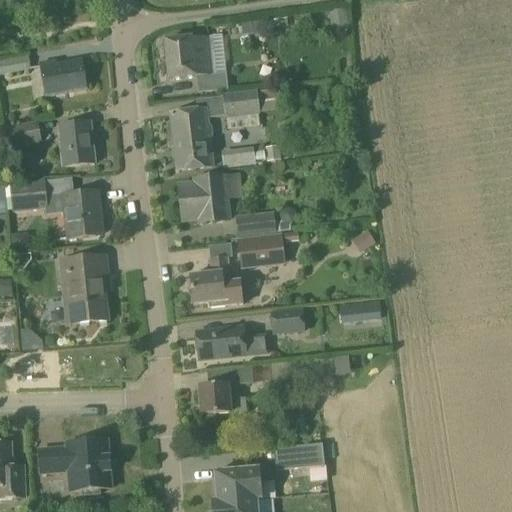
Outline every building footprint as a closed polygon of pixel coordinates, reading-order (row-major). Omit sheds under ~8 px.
[(289,29),(287,20),(270,23),(272,32),(289,29)] [(265,23),(251,25),(253,36),(266,35),(265,23)] [(222,37),(209,38),(213,77),(226,76),(226,71),(222,41),(222,38),(222,37)] [(209,38),(193,40),(192,39),(164,43),(169,82),(197,79),(197,78),(213,77),(209,38)] [(285,84),(335,82),(335,57),(284,59),(285,84)] [(0,77),(31,71),(29,58),(0,63),(0,77)] [(56,63),(40,66),(46,99),(86,92),(81,62),(57,66),(56,63)] [(257,93),(222,97),(225,120),(260,116),(257,93)] [(172,162),(176,164),(178,174),(213,170),(206,112),(171,116),(175,148),(171,151),(172,162)] [(9,150),(41,144),(38,124),(5,130),(5,131),(0,131),(0,146),(8,145),(9,150)] [(95,166),(90,125),(59,128),(63,169),(95,166)] [(227,172),(254,169),(253,156),(225,160),(227,172)] [(180,191),(183,222),(200,220),(200,226),(227,223),(224,202),(238,200),(236,180),(196,184),(196,189),(180,191)] [(98,194),(67,197),(66,181),(45,183),(11,186),(14,215),(46,212),(46,216),(66,214),(68,242),(96,239),(94,212),(100,211),(98,194)] [(238,239),(276,235),(274,215),(236,219),(238,239)] [(242,272),(285,267),(281,237),(238,242),(242,272)] [(209,249),(212,276),(190,279),(194,307),(208,305),(209,311),(229,308),(243,307),(240,284),(231,286),(228,259),(232,259),(231,247),(209,249)] [(17,275),(23,274),(31,263),(30,257),(15,259),(17,275)] [(68,327),(108,323),(105,293),(109,293),(105,259),(61,263),(68,327)] [(343,306),(345,329),(385,324),(383,301),(343,306)] [(273,337),(305,334),(303,312),(271,315),(273,337)] [(243,330),(197,335),(200,363),(246,358),(243,330)] [(17,339),(2,340),(3,355),(19,354),(17,339)] [(313,364),(208,374),(209,388),(314,379),(313,364)] [(245,401),(230,402),(229,387),(199,389),(202,418),(231,416),(231,415),(246,414),(245,401)] [(67,451),(41,452),(42,476),(68,475),(69,492),(80,492),(80,496),(99,495),(98,491),(109,491),(109,475),(110,475),(109,461),(108,461),(107,445),(67,447),(67,451)] [(0,500),(24,499),(23,469),(11,470),(10,446),(0,446),(0,500)] [(322,448),(275,452),(277,473),(324,469),(322,448)] [(214,504),(262,501),(259,471),(215,475),(218,503),(213,504),(214,504)] [(262,501),(214,504),(214,511),(258,511),(258,502),(262,501)]
